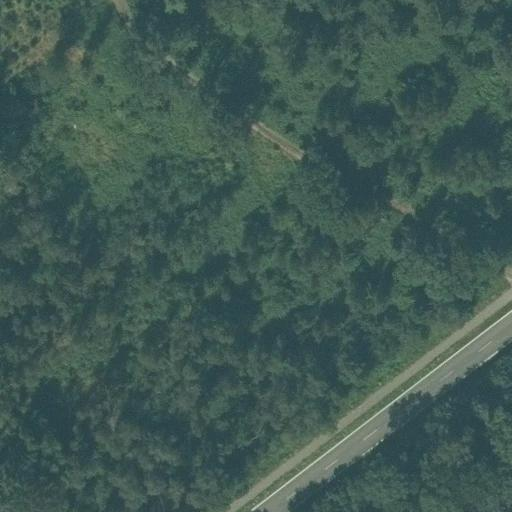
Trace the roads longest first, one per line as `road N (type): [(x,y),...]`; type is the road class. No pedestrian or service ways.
road 1 (track): [(511,277),(153,59),(115,0)]
road 2 (secondary): [(262,511),(511,324)]
